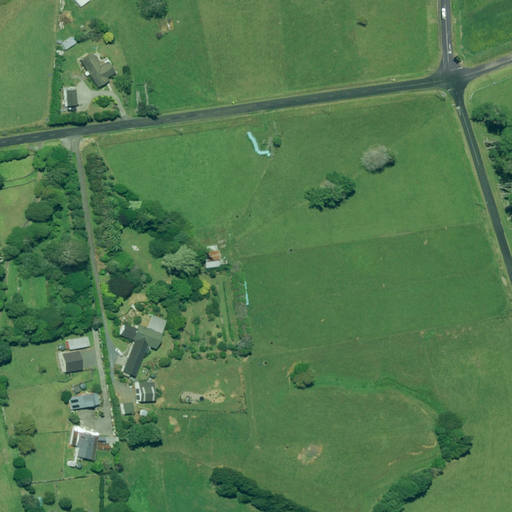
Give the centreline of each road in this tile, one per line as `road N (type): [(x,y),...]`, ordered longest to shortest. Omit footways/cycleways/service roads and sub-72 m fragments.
road 1 (unclassified): [(0,143),(452,79)]
road 2 (unclassified): [(452,79),(511,255)]
